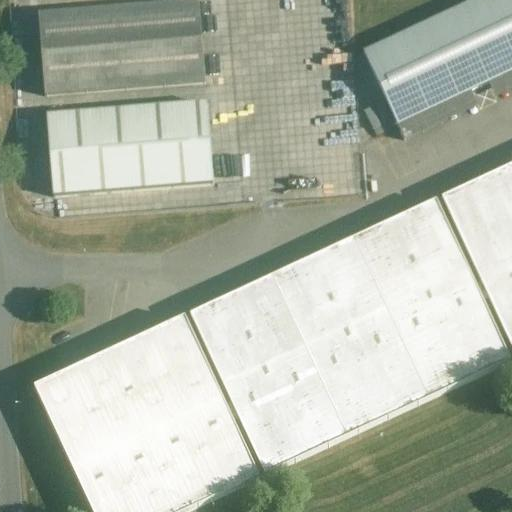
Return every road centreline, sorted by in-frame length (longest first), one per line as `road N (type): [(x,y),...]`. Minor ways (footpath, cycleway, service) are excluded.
road 1 (unclassified): [(0,273),(216,270),(368,217)]
road 2 (unknown): [(240,0),(267,252)]
